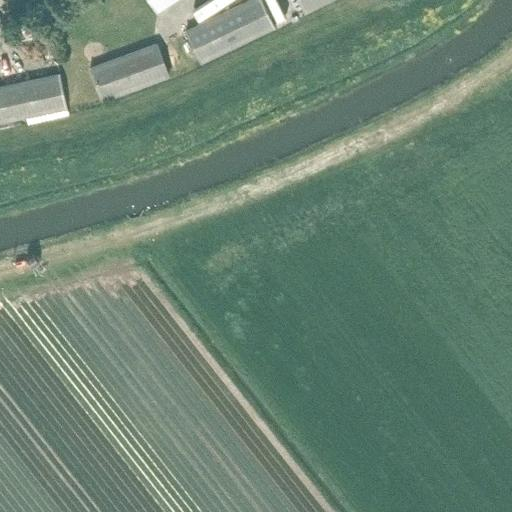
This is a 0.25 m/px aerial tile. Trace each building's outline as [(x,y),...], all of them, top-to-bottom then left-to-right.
[(148,0),(157,13),(177,0),(148,0)] [(203,63),(276,28),(262,0),(247,0),(186,29),(203,63)] [(297,0),(305,14),(332,0),(297,0)] [(101,101),(169,77),(157,44),(89,68),(101,101)] [(0,122),(66,108),(59,74),(0,86),(0,122)]
